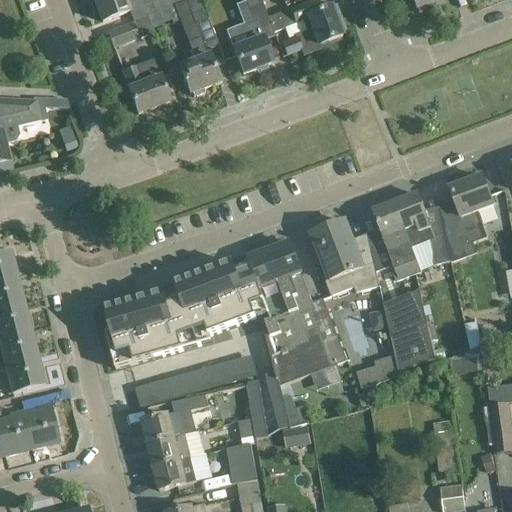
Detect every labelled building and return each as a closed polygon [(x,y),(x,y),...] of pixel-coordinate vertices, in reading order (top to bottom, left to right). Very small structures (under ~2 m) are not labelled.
[(133,24),(147,19),(156,16),(175,8),(196,0),(93,0),(102,24),(129,14),(133,24)] [(199,0),(196,0),(175,8),(180,23),(196,63),(180,69),(178,70),(179,74),(183,83),(184,86),(186,86),(190,96),(192,95),(193,99),(205,95),(203,91),(220,85),(212,66),(209,57),(208,57),(206,53),(196,27),(208,22),(199,0)] [(243,0),(248,13),(262,8),(259,0),(243,0)] [(282,0),(286,9),(308,0),(282,0)] [(411,0),(415,11),(444,0),(411,0)] [(317,1),(268,21),(273,35),(284,31),(307,21),(312,34),(282,45),(287,58),(301,52),(303,58),(320,51),(319,47),(342,38),(337,25),(341,21),(335,7),(321,13),(317,1)] [(156,16),(147,19),(153,34),(162,31),(160,27),(156,16)] [(153,34),(147,19),(133,24),(134,26),(108,35),(113,50),(140,40),(140,39),(153,34)] [(272,65),(256,24),(243,28),(227,34),(242,76),(272,65)] [(146,66),(123,75),(129,92),(128,92),(137,116),(169,105),(160,81),(153,62),(146,65),(146,66)] [(33,105),(0,102),(0,165),(11,163),(11,161),(9,162),(5,145),(14,143),(19,135),(17,127),(38,122),(38,124),(39,123),(46,122),(43,109),(69,110),(67,105),(66,102),(61,102),(33,100),(33,105)] [(70,130),(59,134),(66,154),(77,150),(70,130)] [(440,211),(439,211),(441,219),(451,264),(451,265),(477,256),(473,246),(487,240),(477,214),(493,208),(482,178),(450,190),(461,217),(443,224),(440,211)] [(436,268),(451,264),(441,219),(428,222),(418,196),(395,205),(405,232),(404,232),(410,249),(431,241),(436,268)] [(396,283),(420,274),(410,249),(404,232),(405,232),(395,205),(374,213),(385,242),(384,251),(391,269),(396,283)] [(378,288),(376,275),(367,236),(353,242),(346,224),(343,225),(343,226),(315,236),(312,237),(329,282),(326,284),(331,299),(354,289),(355,294),(378,288)] [(249,261),(259,288),(269,315),(271,321),(263,324),(274,359),(310,345),(306,334),(317,330),(331,369),(347,363),(340,344),(324,301),(313,305),(290,245),(288,246),(287,243),(248,258),(249,261)] [(0,283),(18,279),(11,252),(0,254),(0,283)] [(111,325),(109,325),(111,335),(112,336),(118,358),(120,357),(131,354),(133,361),(134,365),(129,366),(129,367),(184,352),(180,340),(206,330),(207,334),(209,338),(257,320),(252,309),(264,304),(268,316),(269,315),(259,288),(249,261),(247,262),(248,263),(248,264),(251,272),(248,273),(238,277),(233,265),(185,283),(185,284),(187,283),(187,285),(189,289),(191,296),(181,300),(178,291),(176,287),(178,287),(178,285),(175,287),(181,304),(172,307),(169,308),(165,295),(115,309),(115,310),(117,310),(118,312),(120,322),(111,325)] [(0,283),(0,312),(25,306),(18,279),(0,283)] [(0,312),(0,340),(32,333),(25,306),(0,312)] [(389,313),(373,315),(375,331),(391,330),(389,313)] [(468,324),(471,351),(482,349),(479,323),(468,324)] [(428,326),(391,339),(399,375),(436,363),(436,361),(434,353),(432,344),(429,329),(428,326)] [(435,328),(429,329),(432,344),(438,342),(435,328)] [(32,333),(0,340),(0,347),(5,368),(38,360),(32,333)] [(443,351),(434,353),(436,361),(445,359),(443,351)] [(45,387),(38,360),(5,368),(12,395),(45,387)] [(477,361),(450,365),(452,377),(479,374),(477,361)] [(382,369),(357,377),(361,391),(386,384),(382,369)] [(275,375),(265,377),(267,386),(277,384),(275,375)] [(259,383),(248,385),(249,394),(260,392),(259,383)] [(277,384),(267,386),(270,396),(280,393),(277,384)] [(511,387),(488,390),(490,408),(510,406),(511,405),(511,387)] [(260,392),(249,394),(251,404),(262,402),(260,392)] [(280,393),(270,396),(272,405),(282,402),(280,393)] [(206,398),(172,405),(175,415),(179,414),(179,415),(209,410),(206,398)] [(262,402),(251,404),(252,413),(264,411),(262,402)] [(282,402),(272,405),(275,414),(284,411),(282,402)] [(51,406),(23,413),(33,452),(60,445),(51,406)] [(511,424),(510,406),(490,409),(496,456),(511,454),(511,424)] [(305,409),(287,414),(291,430),(309,426),(305,409)] [(264,411),(252,413),(254,422),(265,420),(264,411)] [(284,411),(275,414),(277,423),(287,421),(284,411)] [(33,452),(23,413),(0,419),(0,437),(5,459),(33,452)] [(142,424),(148,447),(185,438),(179,415),(179,414),(175,415),(142,424)] [(265,420),(254,422),(256,431),(267,429),(265,420)] [(252,421),(238,424),(241,441),(255,439),(254,432),(252,422),(252,421)] [(287,421),(277,423),(279,432),(289,430),(287,421)] [(451,435),(449,424),(434,426),(435,436),(433,437),(438,475),(459,472),(454,434),(451,435)] [(267,429),(256,431),(257,441),(268,439),(267,429)] [(154,470),(191,460),(185,438),(148,447),(154,470)] [(235,473),(231,474),(233,487),(237,486),(258,483),(251,446),(239,449),(231,450),(235,473)] [(496,472),(490,456),(481,459),(486,475),(496,472)] [(193,469),(191,460),(154,470),(160,493),(197,484),(193,469)] [(262,511),(258,483),(237,486),(241,511),(262,511)] [(465,511),(462,487),(441,490),(443,511),(465,511)]
